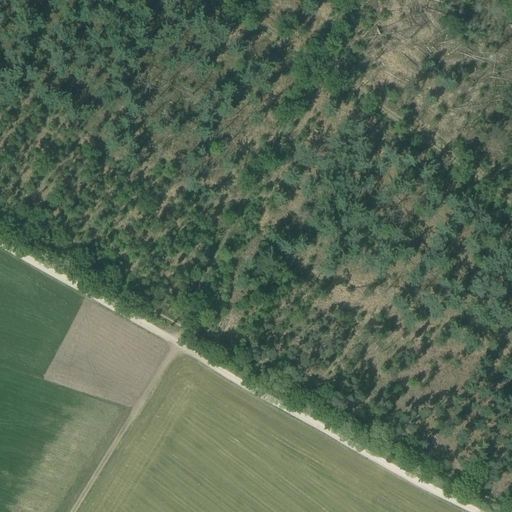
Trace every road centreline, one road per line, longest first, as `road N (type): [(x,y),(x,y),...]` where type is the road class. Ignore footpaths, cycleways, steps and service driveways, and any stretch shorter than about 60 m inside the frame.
road 1 (track): [(175,341),(476,511)]
road 2 (track): [(69,511),(175,341)]
road 3 (track): [(0,244),(175,341)]
